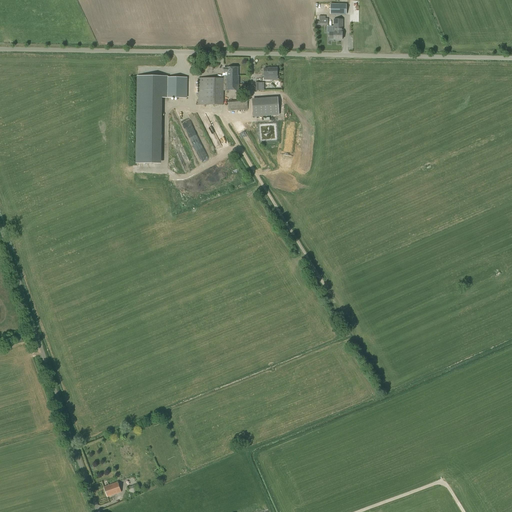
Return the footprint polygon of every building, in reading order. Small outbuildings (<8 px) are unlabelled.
[(336,0),(336,4),(331,4),(331,15),(346,15),(346,0),(336,0)] [(328,25),(328,19),(326,19),(326,16),(319,16),(319,25),(328,25)] [(343,27),(343,19),(334,19),(334,33),(329,32),(329,39),(330,39),(334,39),(334,40),(342,40),(342,27),(343,27)] [(238,76),(238,68),(227,68),(223,68),(223,72),(227,72),(227,76),(224,76),(224,78),(198,78),(198,105),(224,105),(224,91),(239,91),(239,76),(238,76)] [(277,76),(277,68),(269,68),(269,69),(264,69),(264,76),(264,78),(265,79),(272,79),(273,76),(277,76)] [(141,69),(141,155),(161,155),(161,90),(190,90),(190,71),(171,71),(171,69),(141,69)] [(253,117),(279,115),(278,97),(252,99),(253,117)] [(228,111),(248,110),(247,100),(228,101),(228,111)] [(107,497),(121,492),(118,482),(104,487),(107,497)] [(130,496),(140,492),(137,484),(127,488),(130,496)]
